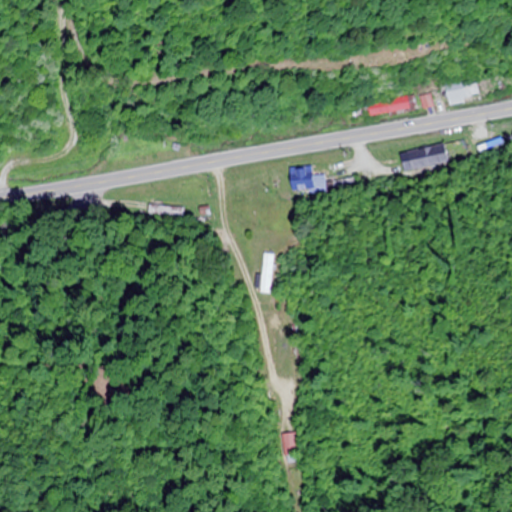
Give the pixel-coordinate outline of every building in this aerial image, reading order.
[(476,85),(444,85),(444,103),(476,103),(476,85)] [(420,97),(423,110),(433,107),(430,95),(420,97)] [(413,96),(366,104),(368,118),(415,110),(413,96)] [(406,151),(409,171),(449,165),(447,146),(406,151)] [(289,180),(289,196),(328,196),(328,180),(289,180)]
